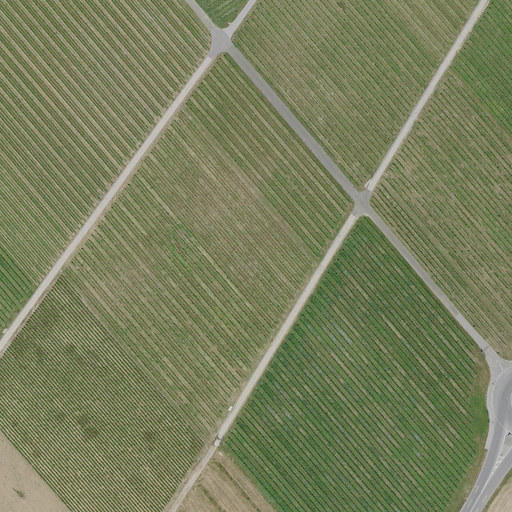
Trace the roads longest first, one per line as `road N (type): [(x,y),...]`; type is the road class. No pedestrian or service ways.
road 1 (track): [(170,511),(485,0)]
road 2 (track): [(188,0),(509,379)]
road 3 (track): [(0,347),(253,0)]
